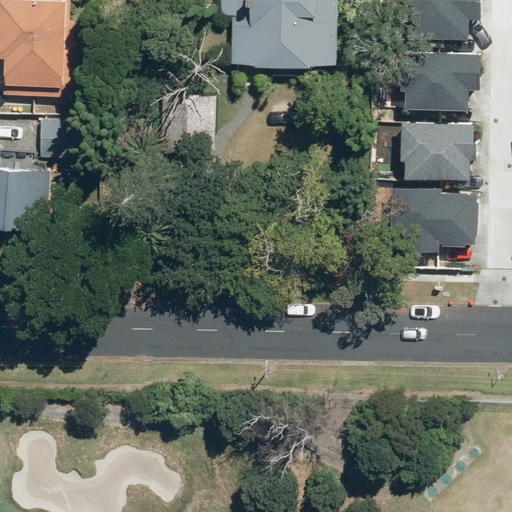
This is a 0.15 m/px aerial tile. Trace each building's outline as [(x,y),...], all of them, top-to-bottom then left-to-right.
[(68,0),(0,0),(0,59),(2,59),(1,96),(75,97),(76,42),(68,42),(68,0)] [(336,0),(218,0),(217,64),(243,64),(243,68),(305,70),(305,66),(335,66),(336,0)] [(476,0),(404,0),(404,38),(469,39),(469,14),(477,14),(476,0)] [(477,89),(478,57),(403,56),(403,108),(471,109),(472,89),(477,89)] [(40,118),(39,154),(0,152),(0,225),(30,227),(30,210),(64,211),(66,158),(82,159),(83,120),(40,118)] [(475,124),(400,123),(400,180),(466,181),(466,155),(475,155),(475,124)] [(476,248),(476,195),(389,194),(388,247),(476,248)]
